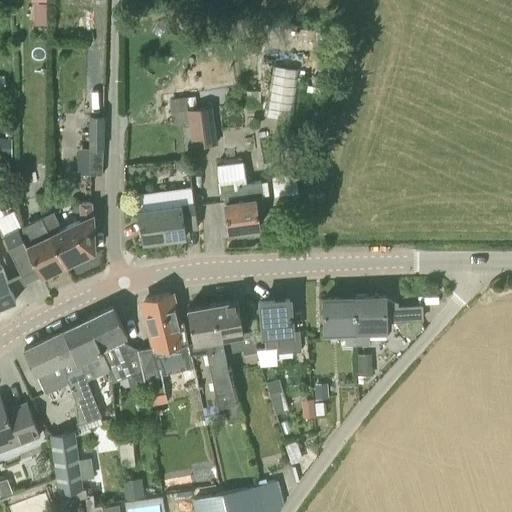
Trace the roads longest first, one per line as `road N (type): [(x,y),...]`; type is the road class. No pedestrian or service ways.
road 1 (tertiary): [(494,260),(206,269),(120,280)]
road 2 (unclassified): [(286,511),(494,260)]
road 3 (residential): [(120,280),(113,252),(114,0)]
road 4 (tertiary): [(0,342),(120,280)]
